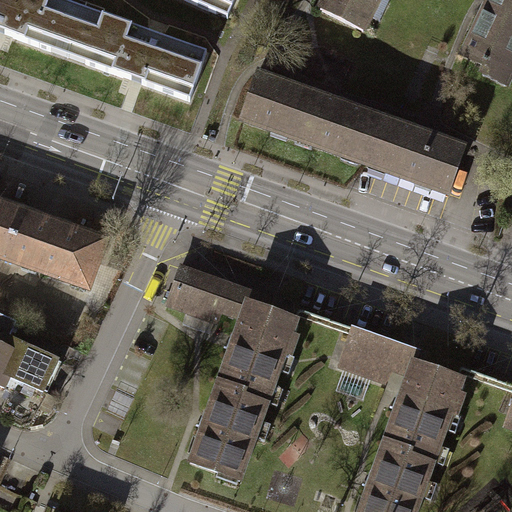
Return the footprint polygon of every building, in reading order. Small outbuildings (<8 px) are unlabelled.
[(0,0),(0,33),(69,59),(86,11),(55,0),(0,0)] [(184,0),(228,20),(236,0),(184,0)] [(362,31),(377,0),(324,0),(320,10),(362,31)] [(511,0),(488,0),(463,57),(511,77),(511,74),(511,0)] [(207,55),(86,11),(69,59),(190,103),(207,55)] [(240,121),(289,138),(305,93),(256,76),(240,121)] [(289,138),(360,163),(376,117),(305,93),(289,138)] [(465,148),(376,117),(360,163),(449,194),(465,148)] [(0,257),(4,259),(21,211),(0,203),(0,257)] [(106,241),(21,211),(4,259),(89,289),(106,241)] [(221,311),(241,318),(267,327),(273,312),(276,302),(180,268),(167,304),(217,322),(221,311)] [(241,318),(218,382),(243,391),(241,395),(265,404),(282,355),(289,357),(296,336),(290,333),(295,320),(273,312),(267,327),(241,318)] [(384,381),(392,369),(399,357),(402,347),(351,328),(338,365),(384,381)] [(3,345),(0,343),(0,386),(6,390),(12,377),(42,391),(55,360),(7,337),(3,345)] [(416,353),(402,347),(399,357),(392,369),(408,375),(413,361),(416,353)] [(462,378),(413,361),(408,375),(384,441),(408,450),(406,455),(431,464),(450,412),(455,414),(462,395),(456,393),(462,378)] [(237,480),(265,404),(241,395),(243,391),(218,382),(189,463),(237,480)] [(414,511),(431,464),(406,455),(408,450),(384,441),(359,511),(414,511)]
